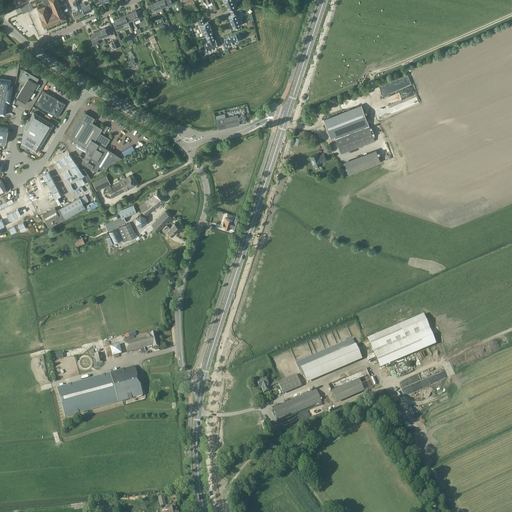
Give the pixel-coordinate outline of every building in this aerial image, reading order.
[(65,19),(57,0),(48,0),(51,4),(38,9),(41,17),(40,17),(44,28),(65,19)] [(77,0),(72,2),(76,11),(73,12),(75,18),(84,14),(82,8),(81,9),(78,0),(77,0)] [(161,7),(158,0),(154,2),(156,9),(158,12),(162,10),(161,7)] [(164,0),(159,0),(158,0),(161,7),(164,6),(166,9),(168,8),(167,5),(164,0)] [(236,2),(234,0),(224,0),(228,10),(235,7),(234,3),(236,2)] [(84,2),(80,4),(82,8),(83,8),(85,12),(92,10),(89,4),(86,5),(84,2)] [(156,9),(154,2),(148,5),(151,12),(156,9)] [(30,3),(21,7),(23,12),(32,9),(30,3)] [(130,12),(133,19),(134,21),(143,18),(140,11),(137,13),(136,10),(130,12)] [(241,20),(236,10),(230,12),(232,15),(228,16),(233,28),(241,25),(239,21),(241,20)] [(133,19),(130,12),(125,14),(128,22),(133,19)] [(128,22),(125,14),(120,16),(125,26),(129,24),(128,22)] [(125,26),(120,16),(114,19),(115,22),(113,23),(116,30),(121,28),(125,26)] [(205,23),(202,16),(196,19),(202,33),(204,32),(206,36),(212,33),(213,33),(208,21),(205,23)] [(105,27),(100,30),(103,36),(104,39),(111,35),(108,27),(106,28),(105,27)] [(103,36),(100,30),(92,33),(92,35),(96,44),(99,43),(97,38),(103,36)] [(214,39),(212,33),(206,36),(208,42),(204,43),(207,51),(218,47),(215,39),(214,39)] [(225,42),(222,43),(225,50),(228,48),(227,46),(239,41),(238,38),(240,37),(238,33),(236,34),(224,39),(225,42)] [(114,48),(120,46),(116,39),(111,41),(114,48)] [(39,79),(25,70),(19,79),(25,83),(16,98),(25,103),(34,88),(37,90),(40,84),(36,82),(39,79)] [(0,113),(5,115),(7,101),(10,102),(12,86),(10,85),(11,80),(0,78),(0,113)] [(57,117),(65,104),(44,91),(36,105),(57,117)] [(361,106),(324,120),(330,137),(334,135),(341,154),(375,141),(361,106)] [(53,124),(34,112),(24,128),(21,143),(36,152),(53,124)] [(105,147),(110,139),(100,132),(102,128),(92,122),(95,118),(84,112),(69,137),(87,149),(86,151),(88,152),(80,164),(93,172),(96,166),(105,171),(115,153),(105,147)] [(219,129),(239,124),(237,115),(226,117),(216,119),(219,129)] [(0,142),(5,143),(7,131),(11,132),(11,128),(0,126),(0,142)] [(345,162),(349,174),(381,162),(376,150),(345,162)] [(321,163),(326,161),(324,154),(320,156),(319,157),(318,154),(310,157),(314,167),(322,164),(321,163)] [(110,184),(106,176),(93,182),(97,190),(110,184)] [(135,185),(129,176),(107,188),(112,197),(135,185)] [(165,200),(157,190),(153,193),(155,195),(151,198),(150,197),(148,198),(149,199),(156,208),(165,200)] [(85,207),(80,198),(56,210),(55,208),(42,214),(49,226),(85,207)] [(146,215),(156,208),(149,199),(140,207),(146,215)] [(105,224),(108,230),(126,222),(124,218),(136,213),(133,205),(119,211),(121,217),(105,224)] [(158,230),(171,217),(165,211),(152,225),(158,230)] [(136,225),(142,227),(147,223),(146,217),(141,215),(136,218),(136,225)] [(224,222),(223,222),(222,226),(225,227),(225,229),(225,230),(229,231),(230,230),(230,228),(232,222),(237,224),(239,218),(234,216),(232,220),(225,218),(224,222)] [(117,228),(123,240),(124,242),(136,236),(130,222),(117,228)] [(173,236),(180,229),(175,224),(170,228),(167,225),(162,230),(166,234),(168,231),(173,236)] [(115,244),(123,240),(117,228),(109,233),(115,244)] [(74,240),(77,247),(85,243),(82,237),(74,240)] [(400,325),(367,339),(380,368),(413,354),(400,325)] [(153,348),(159,347),(155,333),(147,335),(148,337),(124,343),(127,353),(140,349),(141,353),(145,351),(144,348),(153,346),(153,348)] [(362,360),(354,341),(296,365),(301,378),(304,377),(307,383),(362,360)] [(120,346),(110,348),(112,357),(122,354),(120,346)] [(135,366),(56,388),(65,417),(143,396),(135,366)] [(374,387),(366,368),(328,384),(337,403),(374,387)] [(282,394),(301,386),(296,375),(278,383),(282,394)] [(263,393),(269,390),(268,387),(269,386),(266,378),(256,382),(259,388),(262,387),(262,389),(263,393)] [(278,421),(321,402),(316,390),(272,409),(278,421)]
